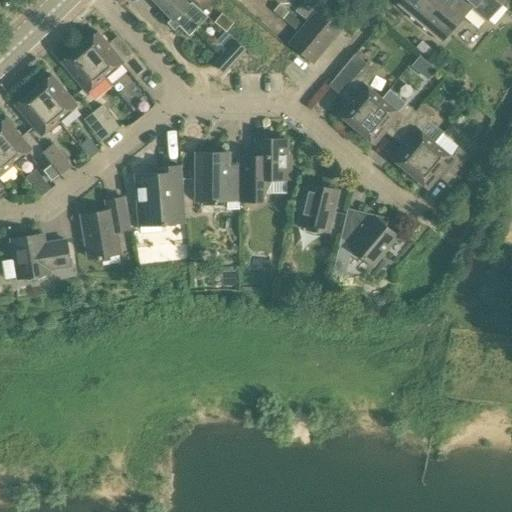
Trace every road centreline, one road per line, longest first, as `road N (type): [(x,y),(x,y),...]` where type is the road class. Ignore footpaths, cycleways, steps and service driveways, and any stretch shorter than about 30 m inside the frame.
road 1 (residential): [(407,213),(290,106),(261,98),(212,104),(186,95)]
road 2 (residential): [(0,213),(49,208),(186,95)]
road 3 (residential): [(186,95),(100,0)]
